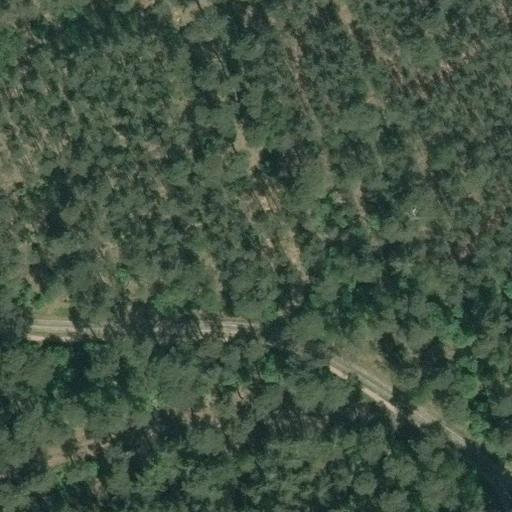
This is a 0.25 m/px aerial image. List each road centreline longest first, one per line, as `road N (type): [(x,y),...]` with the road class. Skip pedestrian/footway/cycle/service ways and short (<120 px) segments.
road 1 (track): [(0,320),(288,337),(439,427)]
road 2 (track): [(439,427),(300,415),(0,466)]
